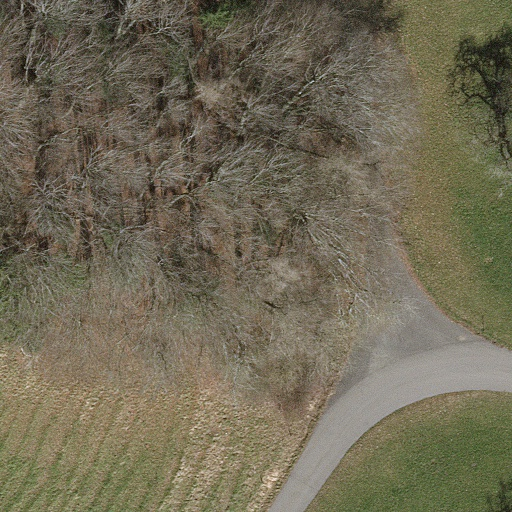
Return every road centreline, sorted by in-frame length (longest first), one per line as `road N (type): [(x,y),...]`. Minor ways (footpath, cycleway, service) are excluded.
road 1 (track): [(511,379),(408,347),(365,192),(290,0)]
road 2 (track): [(408,347),(294,511)]
